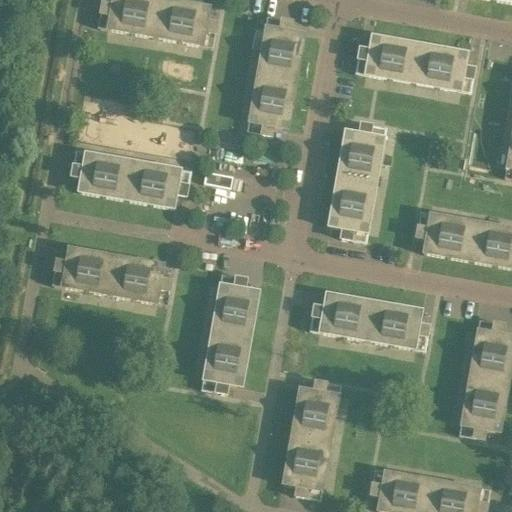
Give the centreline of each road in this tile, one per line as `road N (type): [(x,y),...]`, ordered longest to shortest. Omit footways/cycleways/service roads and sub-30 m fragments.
road 1 (residential): [(338,0),(293,253)]
road 2 (residential): [(511,295),(293,253)]
road 3 (residential): [(511,30),(346,0)]
